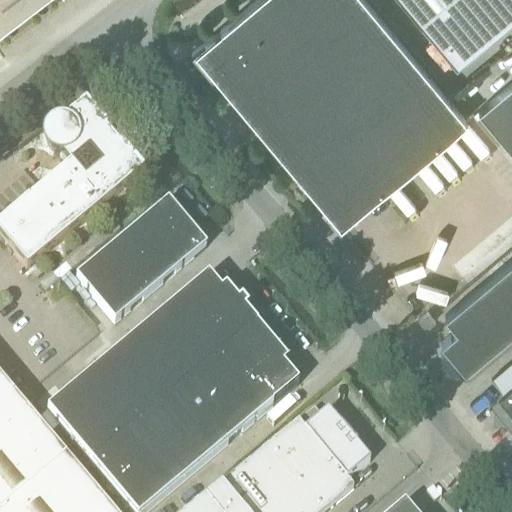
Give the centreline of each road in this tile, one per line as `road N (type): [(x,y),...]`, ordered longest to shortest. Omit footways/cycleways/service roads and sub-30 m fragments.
road 1 (unclassified): [(109,13),(342,322),(501,511)]
road 2 (unclassified): [(0,96),(109,13)]
